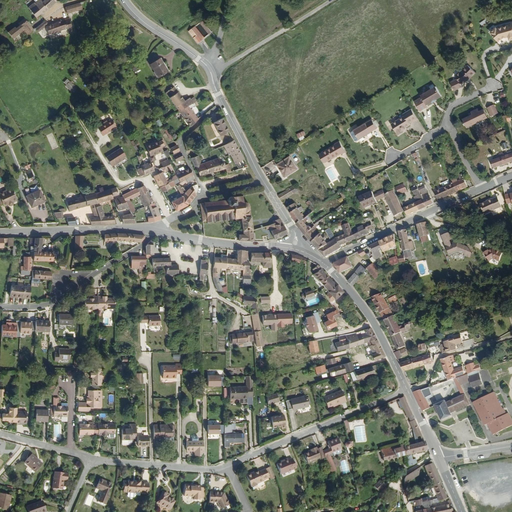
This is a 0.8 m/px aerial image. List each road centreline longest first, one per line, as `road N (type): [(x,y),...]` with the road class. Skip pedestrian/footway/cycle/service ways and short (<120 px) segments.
road 1 (residential): [(320,262),(511,174)]
road 2 (residential): [(406,388),(224,466)]
road 3 (residential): [(0,306),(54,301),(142,246),(154,229)]
road 4 (secondary): [(154,229),(0,232)]
road 5 (secondary): [(406,388),(365,310),(320,262)]
road 6 (secondary): [(154,229),(295,248)]
road 7 (unclassified): [(329,0),(209,74)]
road 8 (residential): [(224,466),(85,458)]
road 9 (unknown): [(153,464),(146,341)]
